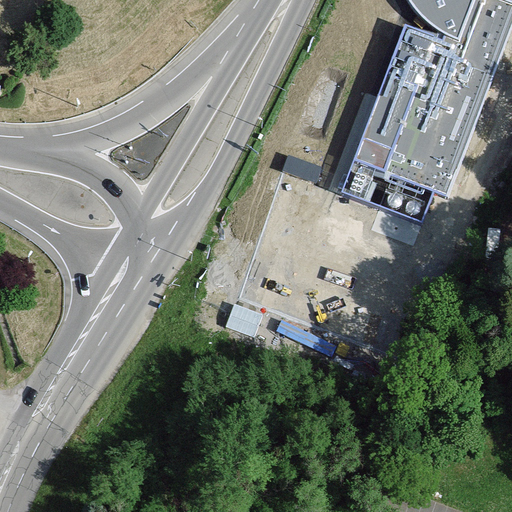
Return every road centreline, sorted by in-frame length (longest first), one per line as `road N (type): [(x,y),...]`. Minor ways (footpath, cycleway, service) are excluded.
road 1 (motorway): [(267,0),(146,112),(85,140),(22,149)]
road 2 (tertiary): [(181,241),(303,0)]
road 3 (tertiary): [(21,511),(55,440),(154,285)]
road 4 (tertiary): [(270,0),(140,216)]
road 5 (tertiary): [(112,262),(0,457)]
road 6 (motorway): [(140,216),(91,167),(22,149)]
road 7 (motorway): [(0,201),(112,262)]
